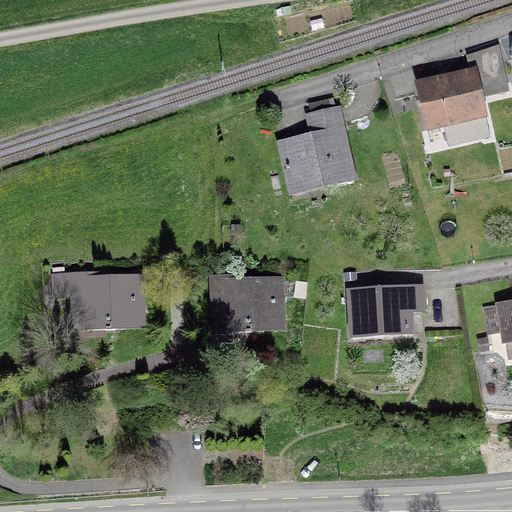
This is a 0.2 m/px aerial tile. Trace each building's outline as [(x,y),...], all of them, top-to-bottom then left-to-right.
[(291,14),(290,5),(274,8),(276,16),(291,14)] [(509,92),(499,45),(466,55),(469,69),(476,67),(483,99),(509,92)] [(469,69),(414,82),(425,131),(455,124),(458,140),(489,133),(485,119),(488,119),(483,99),(476,67),(469,69)] [(338,106),(309,112),(313,129),(342,122),(338,106)] [(357,181),(344,126),(308,134),(281,140),(291,185),(324,178),(327,188),(357,181)] [(357,281),(356,272),(343,273),(344,282),(357,281)] [(208,276),(211,335),(286,332),(284,277),(249,278),(249,274),(208,276)] [(54,277),(54,297),(72,296),(73,331),(111,330),(111,324),(143,323),(141,278),(100,279),(100,275),(54,277)] [(346,289),(349,341),(415,338),(413,314),(425,313),(424,285),(346,289)] [(495,306),(483,307),(487,337),(499,335),(501,347),(506,346),(508,361),(511,360),(511,300),(494,304),(495,306)] [(477,339),(479,353),(490,351),(487,338),(477,339)] [(146,398),(147,428),(165,427),(192,426),(207,425),(206,395),(146,398)]
